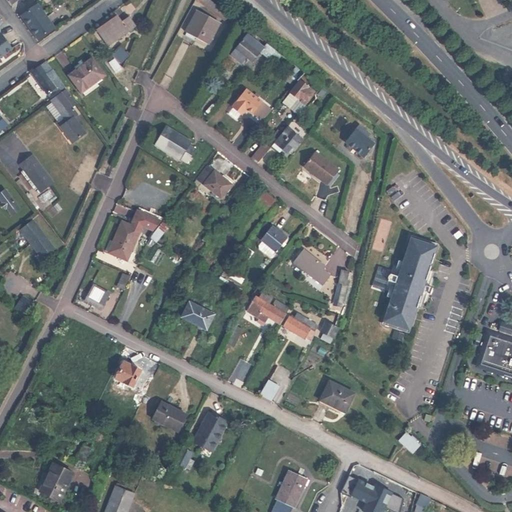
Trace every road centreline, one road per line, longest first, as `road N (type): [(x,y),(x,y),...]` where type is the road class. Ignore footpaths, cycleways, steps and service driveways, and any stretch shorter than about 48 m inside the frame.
road 1 (residential): [(352,245),(154,92),(61,307)]
road 2 (residential): [(352,451),(61,307)]
road 3 (secondary): [(266,0),(511,203)]
road 4 (secondary): [(511,144),(380,0)]
road 5 (residential): [(473,511),(352,451)]
road 6 (residential): [(61,307),(0,425)]
